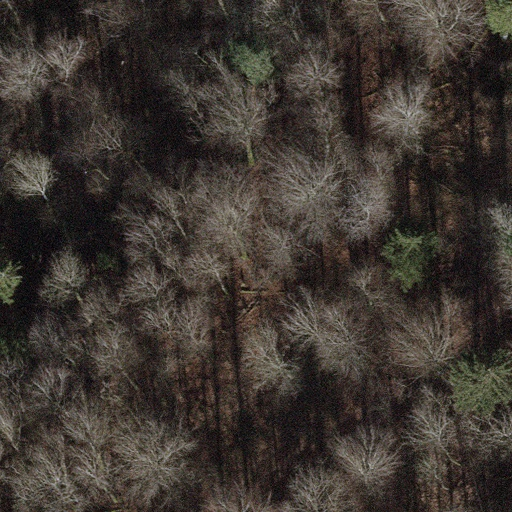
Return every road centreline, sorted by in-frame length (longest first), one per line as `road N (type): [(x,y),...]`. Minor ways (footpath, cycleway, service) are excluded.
road 1 (track): [(511,284),(229,511)]
road 2 (track): [(0,131),(151,0)]
